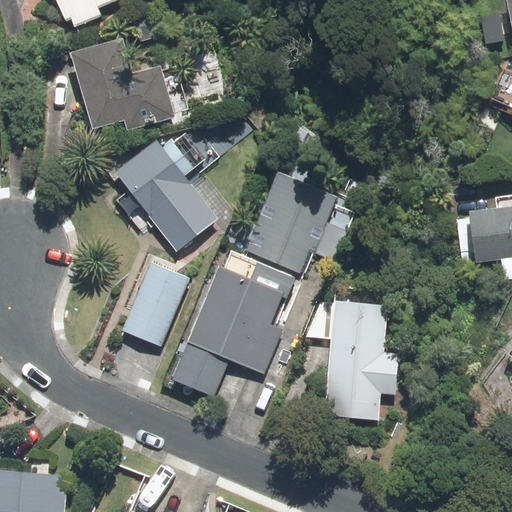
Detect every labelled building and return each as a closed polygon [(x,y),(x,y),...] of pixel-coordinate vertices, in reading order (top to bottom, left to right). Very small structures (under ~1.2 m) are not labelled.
[(56,0),(64,19),(69,17),(74,29),(99,18),(94,7),(110,0),(56,0)] [(119,45),(73,59),(94,129),(124,120),(129,134),(170,122),(156,75),(130,83),(119,45)] [(156,150),(120,178),(178,250),(213,221),(156,150)] [(333,203),(277,180),(249,247),(305,270),(333,203)] [(511,257),(511,213),(475,218),(482,262),(511,257)] [(160,347),(187,280),(152,265),(123,332),(160,347)] [(278,298),(224,275),(180,380),(213,394),(229,358),(262,372),(279,333),(265,328),(278,298)] [(380,313),(337,310),(331,420),(374,423),(375,392),(390,393),(392,360),(377,359),(380,313)] [(59,511),(61,485),(0,479),(0,511),(59,511)]
